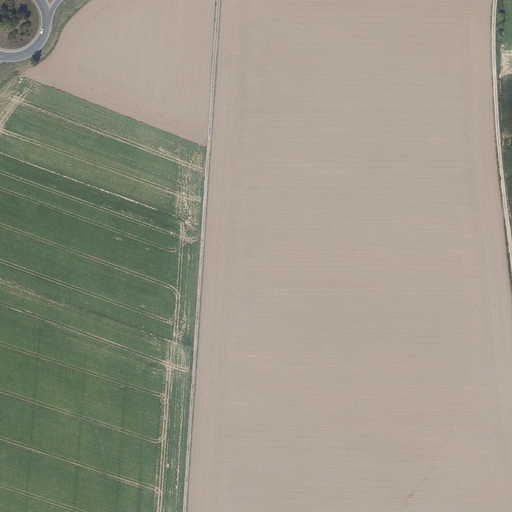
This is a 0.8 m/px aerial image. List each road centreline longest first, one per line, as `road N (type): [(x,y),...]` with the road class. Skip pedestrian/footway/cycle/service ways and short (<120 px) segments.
road 1 (track): [(181,511),(215,0)]
road 2 (track): [(511,283),(494,113),(493,0)]
